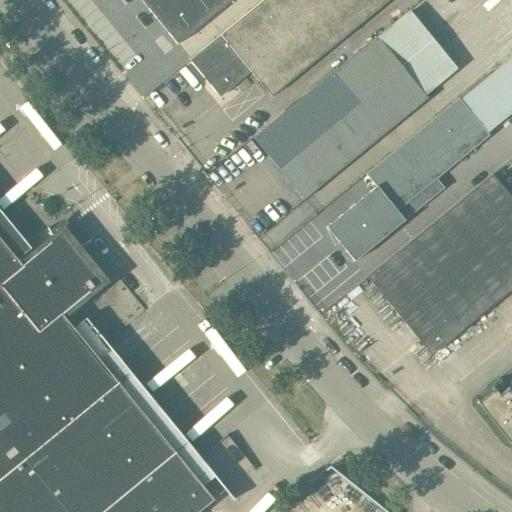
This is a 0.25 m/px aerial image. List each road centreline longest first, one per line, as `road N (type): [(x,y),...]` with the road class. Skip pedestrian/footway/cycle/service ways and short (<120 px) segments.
road 1 (unclassified): [(477,511),(374,427),(22,0)]
road 2 (unknown): [(287,321),(511,134)]
